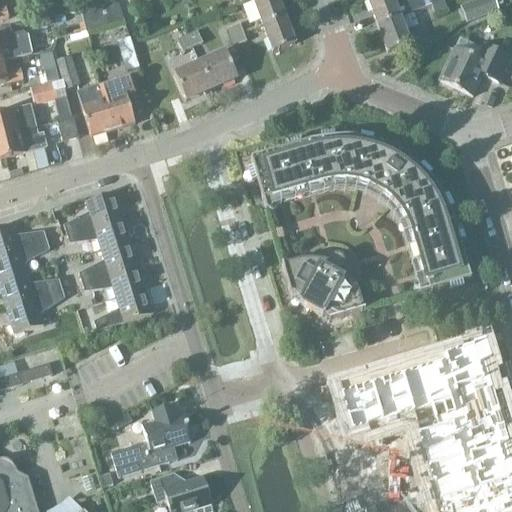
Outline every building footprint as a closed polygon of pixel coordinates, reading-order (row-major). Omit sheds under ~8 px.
[(254,0),(252,1),(262,28),(284,20),(276,0),(254,0)] [(368,0),(367,1),(377,28),(401,19),(412,14),(424,10),(420,0),(409,0),(407,1),(406,0),(368,0)] [(493,0),(481,0),(460,8),(467,25),(498,13),(493,0)] [(444,1),(430,6),(434,16),(447,10),(444,1)] [(401,19),(377,28),(387,54),(410,45),(401,19)] [(284,20),(262,28),(272,55),(294,46),(284,20)] [(227,29),(230,38),(242,34),(239,25),(227,29)] [(187,37),(192,48),(201,45),(197,33),(187,37)] [(0,63),(2,63),(32,57),(27,37),(23,34),(0,39),(0,63)] [(230,38),(233,47),(246,43),(242,34),(230,38)] [(183,52),(192,48),(187,37),(178,40),(183,52)] [(439,82),(438,83),(473,99),(473,98),(483,78),(498,86),(510,60),(484,48),(478,62),(454,51),(439,82)] [(224,54),(199,65),(211,93),(236,81),(224,54)] [(65,92),(80,87),(70,58),(55,62),(62,82),(65,92)] [(2,63),(0,63),(0,87),(22,82),(20,72),(4,76),(2,63)] [(211,93),(199,65),(173,76),(186,104),(211,93)] [(120,82),(99,88),(113,133),(135,126),(127,100),(137,97),(132,78),(120,82)] [(29,90),(33,107),(66,99),(65,92),(62,82),(29,90)] [(81,112),(90,140),(113,133),(99,88),(78,95),(83,112),(81,112)] [(31,108),(0,115),(0,139),(36,130),(31,108)] [(73,120),(57,123),(62,143),(78,139),(73,120)] [(36,130),(0,139),(0,162),(23,157),(23,156),(25,156),(47,151),(43,136),(38,137),(36,130)] [(382,154),(386,147),(377,144),(367,141),(358,140),(348,139),(338,139),(328,140),(318,141),(309,144),(250,161),(263,204),(321,187),(328,185),(335,184),(342,184),(349,184),(355,185),(362,187),(369,189),(383,196),(388,200),(392,204),(396,209),(400,213),(403,219),(406,224),(409,230),(411,235),(428,294),(471,281),(453,223),(450,213),(446,204),(442,196),(436,187),(430,180),(423,172),(416,166),(408,160),(404,167),(382,154)] [(38,170),(49,166),(45,153),(33,157),(38,170)] [(63,227),(66,235),(121,219),(114,195),(86,203),(89,214),(63,227)] [(98,241),(101,251),(129,243),(121,219),(66,235),(69,245),(98,241)] [(0,230),(0,257),(45,243),(43,234),(14,237),(11,227),(0,230)] [(254,243),(255,263),(270,263),(270,242),(254,243)] [(0,257),(0,285),(27,276),(23,265),(48,252),(45,243),(0,257)] [(78,275),(81,284),(136,267),(129,243),(101,251),(104,262),(78,275)] [(293,302),(329,322),(329,323),(365,312),(365,311),(364,311),(359,297),(358,293),(356,289),(354,286),(352,282),(349,279),(347,276),(343,274),(340,271),(343,266),(343,265),(343,264),(343,262),(343,261),(342,260),(341,259),(339,258),(337,257),(335,258),(334,258),(333,259),(332,260),(329,265),(325,264),(320,263),(316,262),(311,262),(306,262),(302,262),(297,263),(283,268),(282,266),(281,267),(292,303),(293,302)] [(113,289),(116,300),(144,292),(136,267),(81,284),(84,293),(113,289)] [(0,285),(0,289),(6,308),(61,291),(58,282),(30,286),(27,276),(0,285)] [(61,291),(6,308),(14,336),(42,327),(38,316),(63,299),(61,291)] [(144,292),(116,300),(119,310),(93,323),(96,333),(151,316),(144,292)] [(70,355),(86,350),(83,337),(66,342),(70,355)] [(470,351),(337,391),(351,437),(424,415),(430,434),(416,438),(422,456),(415,458),(420,474),(426,472),(431,488),(425,490),(430,507),(431,506),(432,507),(430,508),(431,511),(511,511),(511,464),(506,450),(510,449),(505,431),(511,429),(506,413),(505,414),(504,412),(506,412),(501,396),(495,398),(494,396),(487,371),(485,366),(492,364),(485,342),(469,347),(470,351)] [(48,366),(37,370),(41,381),(52,377),(48,366)] [(20,375),(0,381),(0,389),(1,394),(23,387),(20,375)] [(146,444),(110,455),(118,479),(177,461),(174,449),(191,444),(183,415),(176,417),(173,406),(151,413),(154,423),(141,427),(146,444)] [(0,511),(82,511),(68,498),(59,506),(54,509),(49,511),(36,511),(26,480),(17,475),(15,472),(14,469),(10,465),(5,463),(1,462),(0,461),(0,511)] [(166,502),(168,511),(212,511),(203,478),(176,485),(173,476),(149,483),(155,505),(166,502)] [(390,511),(388,503),(355,511),(390,511)]
